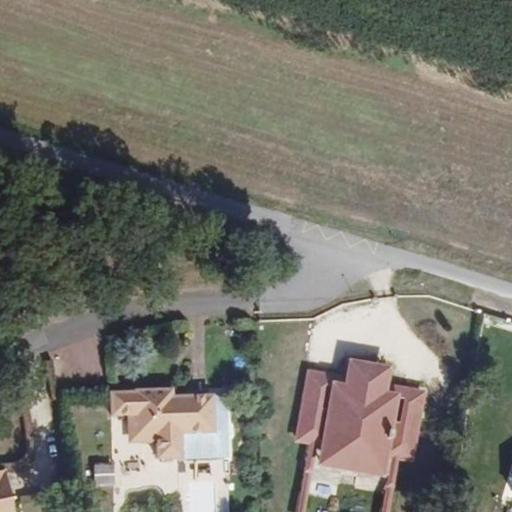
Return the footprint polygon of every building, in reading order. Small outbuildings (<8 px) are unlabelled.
[(388,375),(356,369),(354,379),(386,385),(388,375)] [(323,402),(315,445),(324,447),(335,384),(337,376),(308,371),(303,399),(323,402)] [(387,475),(390,459),(402,396),(385,393),(386,385),(354,379),(352,387),(335,384),(324,447),(321,464),(387,475)] [(402,396),(390,459),(399,460),(407,417),(427,421),(432,393),(403,388),(402,396)] [(315,445),(323,402),(303,399),(295,442),(315,445)] [(199,455),(194,418),(143,422),(143,416),(93,422),(96,446),(111,445),(112,459),(128,468),(140,467),(143,484),(168,481),(165,456),(199,455)] [(427,421),(407,417),(399,460),(419,464),(427,421)] [(112,484),(112,463),(96,463),(96,484),(112,484)] [(387,475),(321,464),(318,480),(384,491),(387,475)]
